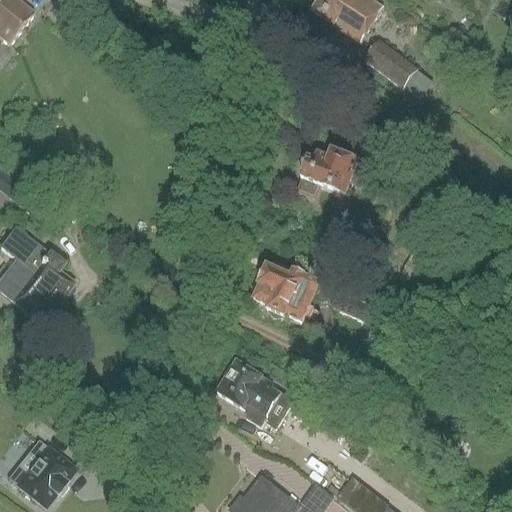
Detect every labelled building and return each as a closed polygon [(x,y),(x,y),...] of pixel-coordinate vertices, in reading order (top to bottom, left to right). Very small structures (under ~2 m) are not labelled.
[(0,0),(0,44),(8,50),(34,17),(11,0),(0,0)] [(357,48),(380,13),(361,0),(322,0),(311,17),(357,48)] [(401,94),(416,75),(379,47),(364,66),(401,94)] [(339,159),(330,157),(327,158),(324,161),(322,164),(316,161),(314,167),(308,165),(301,183),(304,184),(298,198),(316,206),(322,192),(347,202),(351,192),(363,197),(366,191),(388,200),(394,185),(369,175),(371,172),(339,159)] [(55,218),(18,191),(10,201),(47,229),(55,218)] [(63,302),(75,287),(60,276),(65,269),(14,229),(0,246),(0,250),(33,276),(13,303),(44,326),(56,310),(61,314),(67,306),(63,302)] [(311,331),(318,316),(309,312),(320,286),(273,266),(270,272),(266,270),(258,289),(260,289),(253,305),(267,311),(265,315),(283,322),(284,319),(311,331)] [(339,295),(331,311),(363,326),(370,310),(339,295)] [(376,355),(388,369),(409,351),(397,337),(376,355)] [(260,429),(280,397),(270,390),(272,386),(235,362),(215,394),(247,413),(243,419),(260,429)] [(18,471),(8,483),(17,491),(43,511),(47,511),(56,500),(58,502),(67,490),(66,488),(76,475),(38,445),(31,455),(40,462),(27,478),(18,471)] [(314,489),(304,501),(298,509),(260,480),(243,502),(240,499),(229,511),(324,511),(332,502),(314,489)] [(353,482),(337,501),(351,511),(388,511),(390,511),(353,482)]
